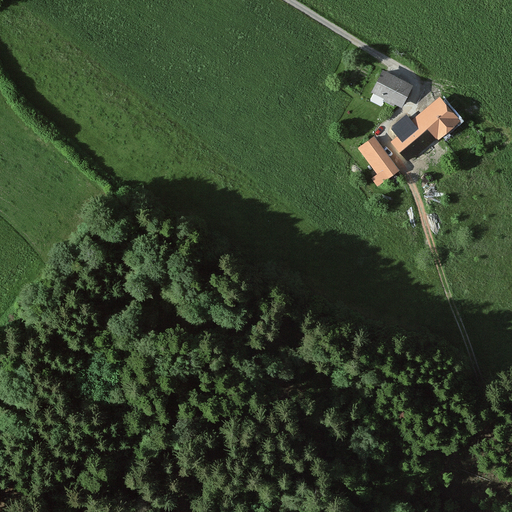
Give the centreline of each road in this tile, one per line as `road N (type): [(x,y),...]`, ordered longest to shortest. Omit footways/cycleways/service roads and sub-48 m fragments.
road 1 (track): [(511,429),(483,386),(413,187),(383,135),(411,101),(414,80),(286,0)]
road 2 (track): [(24,511),(101,473),(205,511)]
